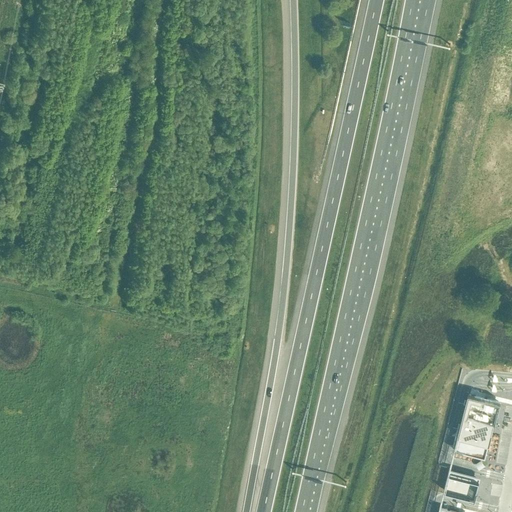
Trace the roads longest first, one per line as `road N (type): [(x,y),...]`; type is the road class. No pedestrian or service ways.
road 1 (motorway): [(375,0),(263,511)]
road 2 (motorway): [(302,511),(412,0)]
road 3 (motorway): [(294,0),(289,231),(246,511)]
road 4 (track): [(122,287),(152,127),(162,0)]
